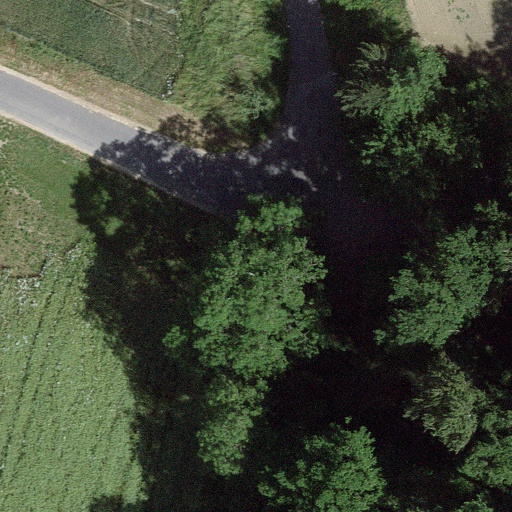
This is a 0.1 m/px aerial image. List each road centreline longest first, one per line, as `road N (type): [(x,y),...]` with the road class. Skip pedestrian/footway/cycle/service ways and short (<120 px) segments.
road 1 (unclassified): [(329,209),(253,206),(0,95)]
road 2 (track): [(299,511),(317,476),(329,209)]
road 3 (unclassified): [(299,0),(329,209)]
road 4 (unclassified): [(511,105),(329,209)]
